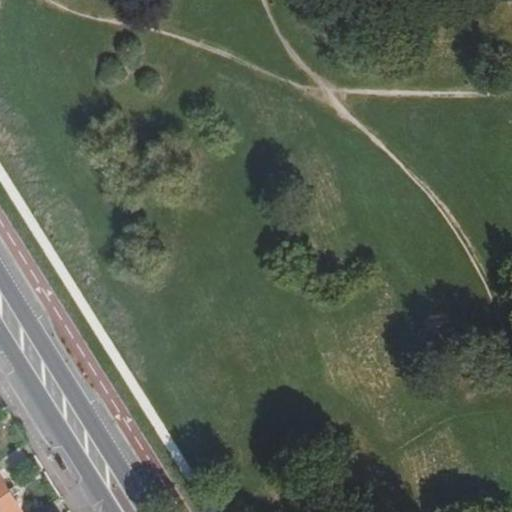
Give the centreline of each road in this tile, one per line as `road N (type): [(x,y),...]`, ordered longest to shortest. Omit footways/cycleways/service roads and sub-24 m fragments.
road 1 (residential): [(146,511),(0,269)]
road 2 (residential): [(0,343),(107,511)]
